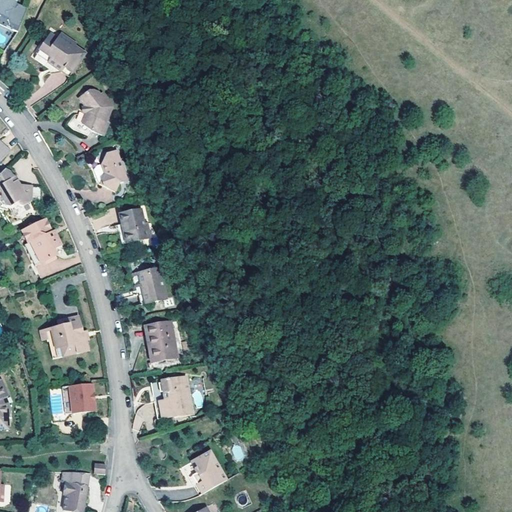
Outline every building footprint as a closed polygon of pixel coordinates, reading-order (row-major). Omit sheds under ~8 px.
[(0,0),(0,25),(16,32),(26,8),(14,3),(15,0),(0,0)] [(52,47),(57,41),(50,36),(46,42),(52,47)] [(68,44),(73,48),(75,46),(61,36),(57,41),(66,47),(68,44)] [(52,47),(46,42),(38,53),(49,60),(47,63),(55,68),(54,69),(60,73),(61,72),(68,77),(83,55),(73,48),(68,44),(66,47),(57,41),(52,47)] [(75,101),(82,110),(84,116),(79,116),(71,115),(62,124),(68,130),(75,133),(81,137),(84,134),(86,132),(92,135),(98,138),(104,124),(102,123),(106,115),(109,108),(99,95),(96,96),(94,94),(93,93),(91,92),(89,92),(87,93),(85,93),(75,101)] [(0,161),(9,151),(0,142),(0,161)] [(121,183),(129,180),(117,152),(108,155),(103,166),(106,173),(101,185),(118,192),(121,183)] [(4,170),(0,174),(0,195),(2,198),(5,198),(11,204),(16,206),(19,202),(22,205),(26,205),(31,201),(36,185),(25,182),(18,175),(13,175),(10,171),(4,170)] [(118,216),(120,225),(112,228),(117,247),(145,240),(138,211),(118,216)] [(27,241),(28,244),(30,243),(34,252),(37,252),(42,262),(55,256),(53,251),(61,247),(56,236),(54,237),(51,233),(45,219),(21,230),(23,233),(25,233),(28,241),(27,241)] [(24,243),(27,241),(28,241),(25,233),(23,233),(20,235),(24,243)] [(34,266),(42,262),(37,252),(34,252),(30,243),(28,244),(24,246),(34,266)] [(164,299),(158,272),(147,274),(146,271),(130,275),(134,296),(136,295),(141,294),(143,304),(164,299)] [(57,326),(78,321),(77,315),(56,320),(57,326)] [(41,337),(79,326),(78,321),(57,326),(39,330),(41,337)] [(168,321),(146,325),(150,352),(147,352),(148,362),(175,357),(168,321)] [(42,338),(48,337),(53,336),(57,357),(87,350),(83,331),(81,331),(79,326),(41,337),(42,338)] [(53,336),(48,337),(53,358),(57,357),(53,336)] [(157,420),(184,415),(181,399),(184,398),(180,379),(146,385),(150,410),(155,409),(157,420)] [(70,397),(71,413),(93,411),(93,401),(92,401),(90,398),(89,394),(92,393),(91,383),(61,386),(62,398),(70,397)] [(64,414),(71,413),(70,397),(62,398),(64,414)] [(201,494),(225,480),(207,451),(180,468),(191,487),(195,485),(201,494)] [(93,464),(92,475),(102,476),(103,464),(93,464)] [(68,511),(82,511),(87,488),(89,474),(58,472),(56,481),(62,483),(57,510),(68,511)] [(195,485),(191,487),(197,497),(201,494),(195,485)]
